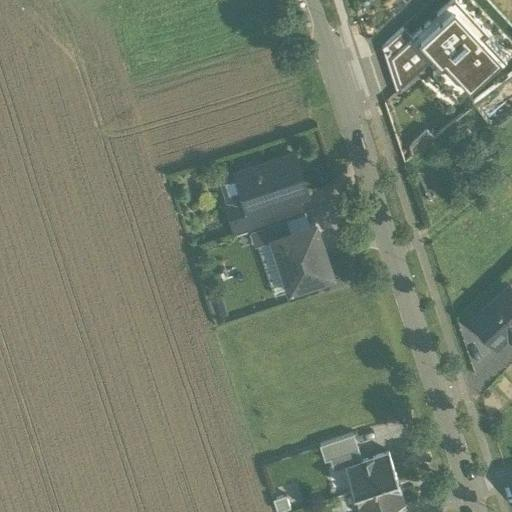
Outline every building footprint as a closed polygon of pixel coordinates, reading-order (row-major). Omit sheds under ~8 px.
[(450,1),(411,37),(409,40),(429,61),(436,69),(432,73),(458,101),(468,92),(470,95),(506,61),(484,38),(488,34),(473,18),(469,22),(450,1)] [(411,37),(403,27),(385,44),(399,89),(429,61),(409,40),(411,37)] [(292,151),(235,170),(242,193),(248,210),(269,203),(297,194),(305,191),(292,151)] [(269,203),(248,210),(242,193),(225,199),(237,233),(249,228),(275,220),(269,203)] [(297,194),(269,203),(275,220),(284,218),(303,211),(297,194)] [(303,211),(284,218),(287,229),(306,223),(303,211)] [(275,220),(249,228),(254,241),(271,236),(270,234),(287,229),(284,218),(275,220)] [(328,262),(314,220),(306,223),(287,229),(270,234),(271,236),(288,288),(323,276),(331,273),(328,262)] [(350,254),(328,262),(331,273),(323,276),(326,287),(358,277),(350,254)] [(511,287),(509,284),(472,318),(495,343),(506,333),(509,336),(511,333),(511,287)] [(328,456),(357,447),(352,433),(319,444),(323,458),(328,456)] [(360,458),(357,447),(328,456),(332,468),(343,464),(360,458)] [(360,458),(343,464),(351,489),(352,488),(394,475),(395,474),(387,449),(360,458)] [(394,475),(352,488),(360,511),(370,511),(385,507),(403,501),(394,475)]
